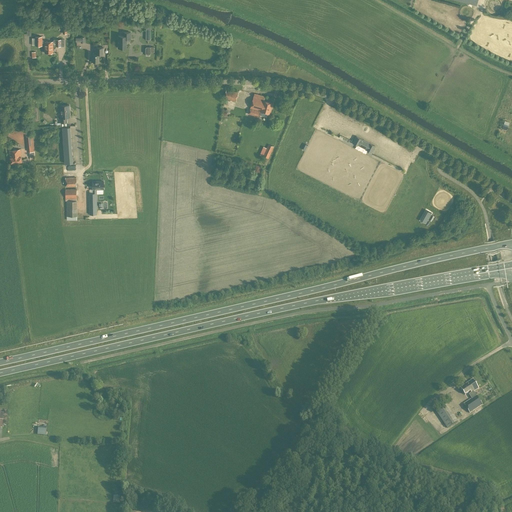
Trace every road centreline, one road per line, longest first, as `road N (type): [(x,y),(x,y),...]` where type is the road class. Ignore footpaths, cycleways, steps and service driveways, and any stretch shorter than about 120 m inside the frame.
road 1 (unclassified): [(511,201),(374,117),(315,91),(285,84),(0,81)]
road 2 (primary): [(511,243),(0,362)]
road 3 (primary): [(0,373),(511,264)]
